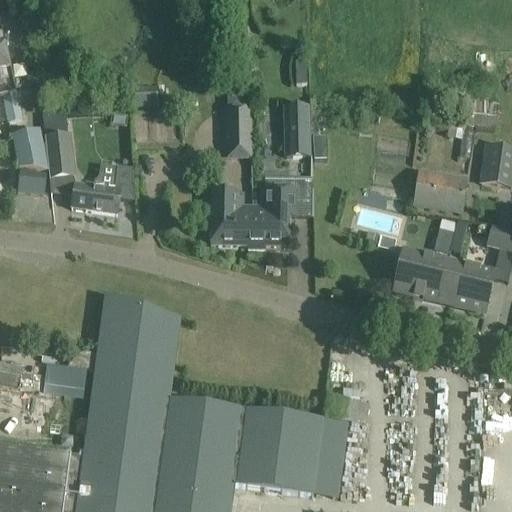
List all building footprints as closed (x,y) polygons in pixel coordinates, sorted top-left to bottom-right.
[(0,100),(16,98),(11,72),(9,72),(0,26),(0,100)] [(306,64),(296,64),(296,88),(307,87),(306,64)] [(251,78),(252,106),(262,105),(261,79),(259,79),(259,78),(251,78)] [(131,91),(132,110),(159,109),(158,89),(131,91)] [(1,102),(7,128),(23,124),(17,98),(1,102)] [(310,162),(309,110),(283,111),(284,163),(310,162)] [(250,111),(226,111),(227,142),(251,142),(250,111)] [(129,119),(126,115),(120,115),(116,119),(117,124),(120,128),(126,128),(129,125),(129,119)] [(463,129),(459,160),(469,161),(474,130),(463,129)] [(49,175),(46,149),(42,149),(39,135),(11,140),(17,171),(49,175)] [(77,179),(71,137),(44,140),(46,149),(49,175),(50,182),(77,179)] [(327,140),(312,141),(314,164),(327,163),(327,140)] [(511,152),(486,149),(481,185),(511,189),(511,152)] [(74,193),(71,212),(117,219),(119,202),(132,204),(131,171),(116,170),(114,191),(75,185),(74,193)] [(415,208),(461,215),(466,182),(420,175),(415,208)] [(17,196),(44,199),(46,179),(20,176),(17,196)] [(243,250),(243,249),(243,231),(253,230),(253,209),(243,209),(243,196),(211,193),(210,249),(243,250)] [(243,231),(243,250),(248,250),(248,252),(265,252),(265,250),(288,250),(288,219),(296,219),(297,194),(288,194),(260,193),(259,209),(253,209),(253,230),(243,231)] [(492,229),(490,236),(503,239),(500,251),(511,254),(511,233),(504,232),(492,229)] [(440,230),(434,254),(451,258),(457,235),(454,234),(440,230)] [(368,235),(366,242),(376,244),(377,237),(368,235)] [(511,254),(500,251),(495,275),(494,278),(508,282),(511,264),(511,254)] [(394,295),(439,306),(450,263),(404,252),(394,295)] [(450,263),(439,306),(484,317),(494,278),(495,275),(450,263)] [(338,501),(348,427),(323,424),(323,421),(169,401),(178,342),(180,322),(105,299),(83,462),(76,511),(230,511),(234,487),(313,498),(338,501)] [(70,353),(68,370),(92,372),(93,355),(70,353)] [(82,402),(86,374),(46,368),(42,397),(82,402)] [(366,423),(368,402),(327,398),(325,418),(366,423)] [(76,511),(83,462),(0,450),(0,511),(76,511)]
